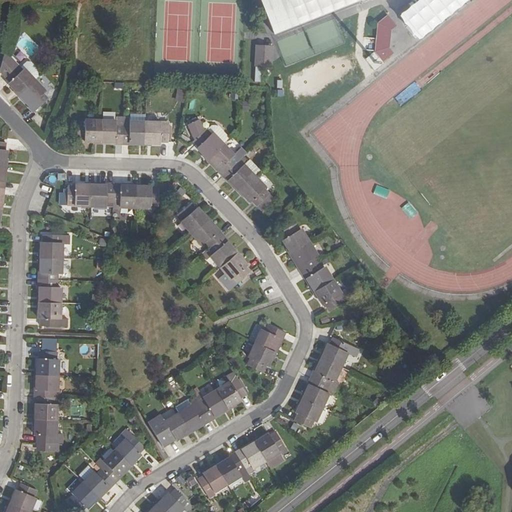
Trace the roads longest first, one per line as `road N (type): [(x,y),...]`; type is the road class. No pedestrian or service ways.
road 1 (residential): [(39,164),(171,166),(195,175),(254,237),(306,324),(303,345),(265,410),(143,483),(113,511)]
road 2 (residential): [(0,474),(14,433),(19,206),(39,164)]
road 3 (secondary): [(275,511),(511,321)]
